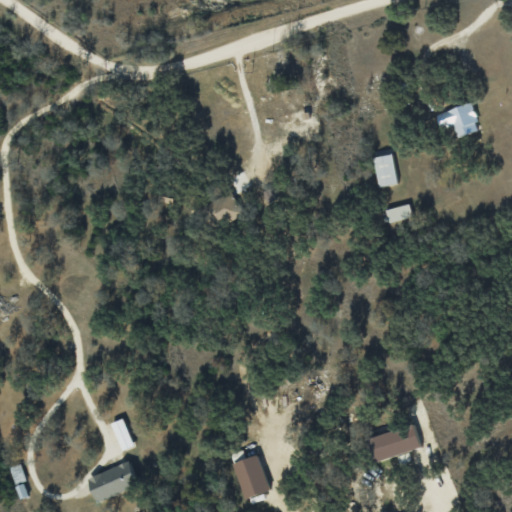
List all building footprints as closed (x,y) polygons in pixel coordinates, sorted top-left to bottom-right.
[(441,129),(451,125),(456,137),(479,129),(468,102),(435,114),(441,129)] [(372,157),(377,187),(396,183),(390,153),(372,157)] [(204,204),(214,226),(241,214),(230,192),(204,204)] [(411,217),(409,204),(384,208),(386,221),(411,217)] [(120,450),(132,446),(122,418),(110,423),(120,450)] [(374,462),(419,448),(412,424),(367,438),(374,462)] [(232,462),(243,499),(268,492),(257,455),(232,462)] [(95,501),(137,485),(128,461),(85,477),(95,501)]
